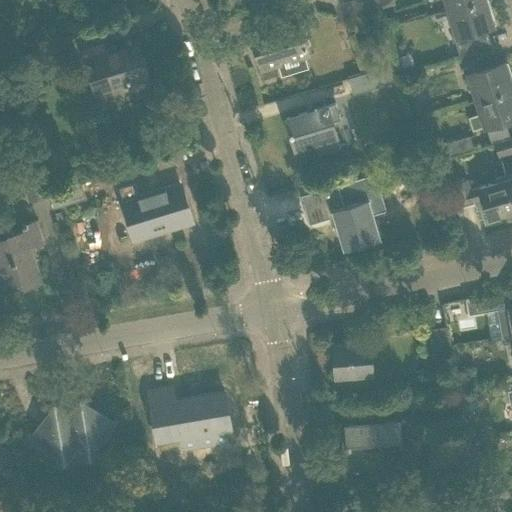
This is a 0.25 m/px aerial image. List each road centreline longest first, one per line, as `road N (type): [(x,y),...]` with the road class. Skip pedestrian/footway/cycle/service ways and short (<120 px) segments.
road 1 (residential): [(274,310),(181,0)]
road 2 (residential): [(0,356),(274,310)]
road 3 (residential): [(274,310),(511,260)]
road 4 (residential): [(298,511),(274,310)]
